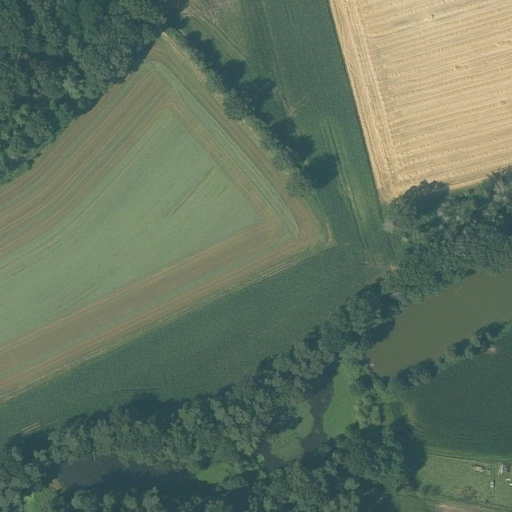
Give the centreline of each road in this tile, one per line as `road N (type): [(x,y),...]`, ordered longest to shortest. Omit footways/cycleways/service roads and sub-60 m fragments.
road 1 (track): [(121,0),(229,106),(331,240),(0,397)]
road 2 (track): [(0,480),(35,462),(65,498),(231,495),(333,456),(366,431),(381,395),(460,362)]
